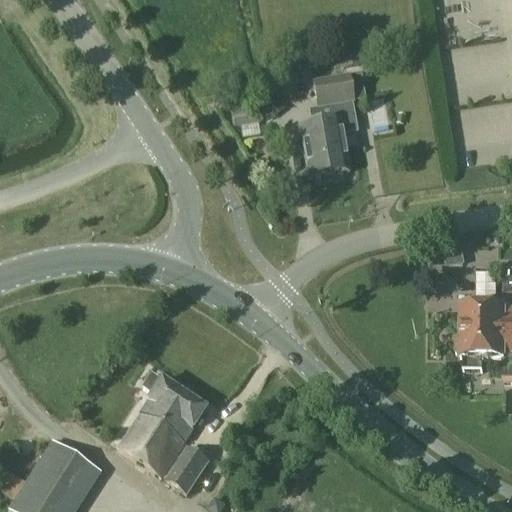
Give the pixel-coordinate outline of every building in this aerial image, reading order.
[(456,48),(444,49),(444,81),(457,81),(456,48)] [(341,52),(344,70),(360,68),(357,50),(341,52)] [(311,85),(316,111),(308,112),(311,129),(300,131),(309,182),(349,175),(342,137),(356,134),(352,107),(354,106),(354,104),(365,102),(361,78),(350,80),(349,78),(311,85)] [(269,116),(283,105),(275,94),(260,105),(269,116)] [(446,271),(463,268),(459,247),(442,250),(446,271)] [(505,315),(462,315),(461,343),(456,349),(456,357),(461,363),(463,363),(463,375),(482,376),(482,364),(504,364),(504,386),(511,386),(511,274),(505,274),(505,315)] [(152,398),(138,418),(183,448),(206,413),(161,384),(160,385),(150,379),(142,392),(152,398)] [(138,418),(116,450),(113,453),(162,484),(184,449),(183,448),(138,418)] [(84,511),(105,481),(51,445),(8,511),(84,511)] [(209,466),(185,451),(163,485),(186,501),(209,466)] [(207,511),(221,511),(223,509),(213,503),(207,511)]
